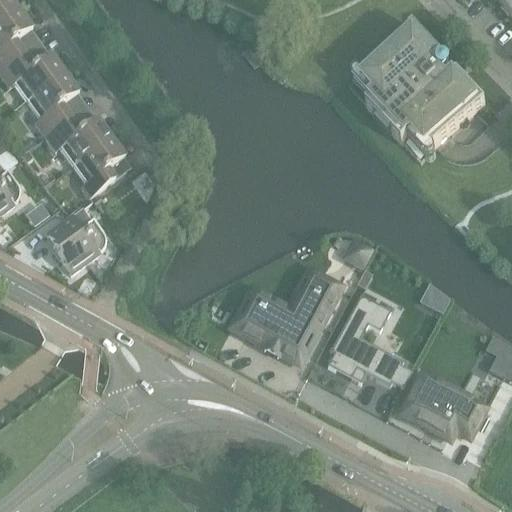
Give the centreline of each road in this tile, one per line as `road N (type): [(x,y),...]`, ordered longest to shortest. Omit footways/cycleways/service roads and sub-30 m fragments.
road 1 (residential): [(90,328),(177,197),(38,0)]
road 2 (secondary): [(157,409),(189,401),(253,417),(427,511)]
road 3 (secondary): [(157,409),(106,413),(0,507)]
road 4 (secondary): [(35,511),(130,440),(157,409)]
